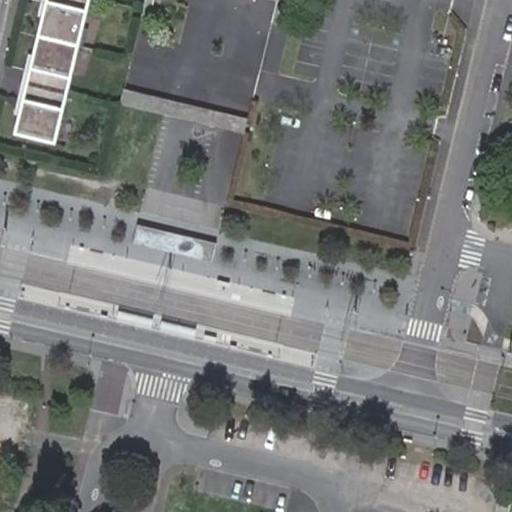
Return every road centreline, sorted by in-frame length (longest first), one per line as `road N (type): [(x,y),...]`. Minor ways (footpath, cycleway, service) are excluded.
road 1 (tertiary): [(409,400),(0,301)]
road 2 (tertiary): [(169,367),(429,427),(511,438)]
road 3 (residential): [(505,0),(446,243)]
road 4 (residential): [(337,511),(340,500),(310,475),(160,441)]
road 5 (tertiary): [(0,325),(169,367)]
road 6 (residential): [(446,243),(409,400)]
